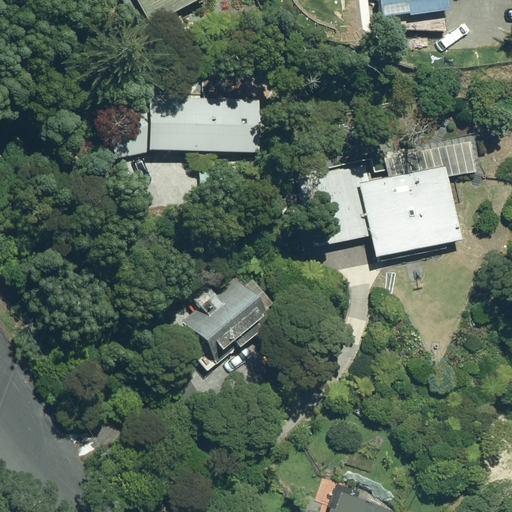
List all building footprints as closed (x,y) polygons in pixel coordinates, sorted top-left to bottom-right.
[(188,35),(176,13),(200,0),(127,0),(143,30),(155,24),(167,46),(188,35)] [(373,0),(375,14),(402,10),(403,21),(443,15),(441,0),(373,0)] [(145,155),(257,156),(258,102),(146,101),(145,155)] [(197,195),(237,195),(238,169),(197,170),(197,195)] [(455,225),(442,170),(366,186),(363,171),(296,184),(309,252),(365,240),(370,263),(459,246),(457,239),(468,238),(465,223),(455,225)] [(204,341),(216,356),(270,309),(249,284),(240,291),(232,281),(210,299),(197,284),(182,297),(197,314),(181,327),(198,346),(204,341)] [(322,454),(331,466),(338,460),(329,448),(322,454)] [(385,511),(339,495),(333,511),(329,511),(328,511),(327,511),(385,511)]
